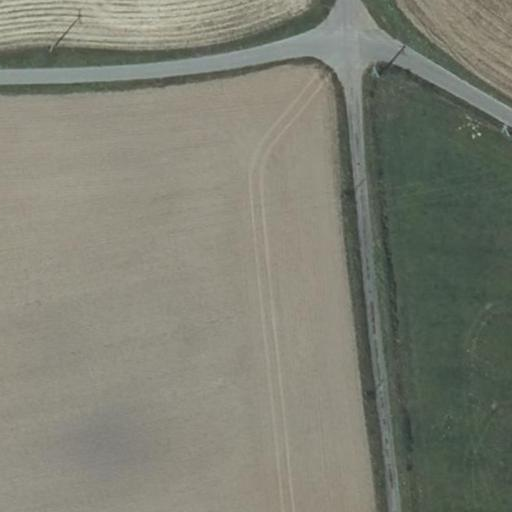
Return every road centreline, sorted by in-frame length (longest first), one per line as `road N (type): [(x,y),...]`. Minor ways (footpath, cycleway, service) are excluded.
road 1 (unclassified): [(344,41),(393,511)]
road 2 (unclassified): [(344,41),(155,69),(0,74)]
road 3 (unclassified): [(511,116),(407,57),(344,41)]
